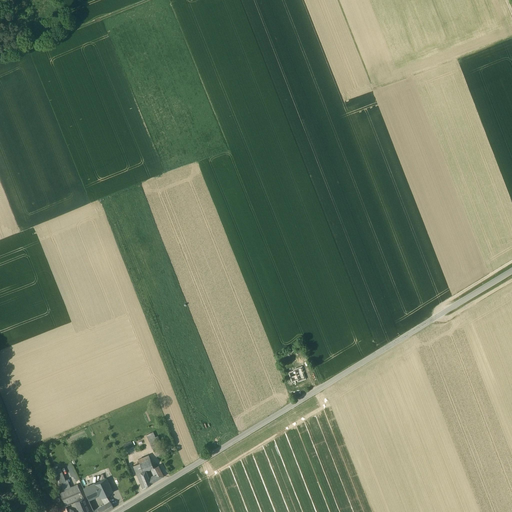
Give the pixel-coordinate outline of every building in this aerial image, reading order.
[(301,368),(294,370),(295,371),(289,373),(292,379),(293,384),(296,383),(295,380),(298,379),(298,381),(304,378),(301,368)] [(153,432),(146,435),(152,449),(157,446),(153,438),(155,437),(153,432)] [(131,441),(123,445),(126,450),(133,446),(131,441)] [(174,444),(154,453),(156,456),(175,448),(174,444)] [(140,463),(143,471),(146,470),(152,468),(153,468),(153,467),(150,459),(140,463)] [(140,472),(137,464),(133,466),(142,489),(146,487),(140,472)] [(158,465),(153,467),(153,468),(152,468),(154,475),(161,471),(158,465)] [(58,469),(52,471),(60,491),(70,487),(67,480),(65,480),(60,468),(58,469)] [(143,471),(140,472),(146,487),(150,484),(148,478),(146,470),(143,471)] [(154,475),(148,478),(150,484),(164,476),(161,471),(154,475)] [(106,478),(95,484),(100,494),(101,498),(113,492),(106,478)] [(70,487),(60,491),(62,497),(65,505),(84,498),(77,484),(70,487)] [(95,484),(84,489),(88,499),(92,497),(100,494),(95,484)] [(98,508),(92,497),(88,499),(94,510),(98,508)] [(84,498),(65,505),(67,511),(77,511),(80,511),(88,508),(84,498)] [(113,507),(109,501),(104,504),(108,511),(113,507)]
